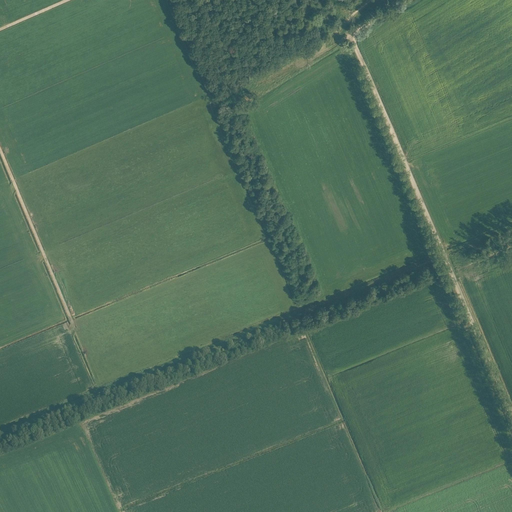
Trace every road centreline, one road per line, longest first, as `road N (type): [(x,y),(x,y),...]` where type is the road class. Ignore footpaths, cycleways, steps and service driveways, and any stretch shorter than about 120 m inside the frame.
road 1 (track): [(441,255),(0,434)]
road 2 (track): [(441,255),(355,49),(354,34),(410,0)]
road 3 (track): [(70,321),(0,149)]
road 4 (track): [(511,424),(441,255)]
road 5 (track): [(107,511),(74,441),(0,469)]
